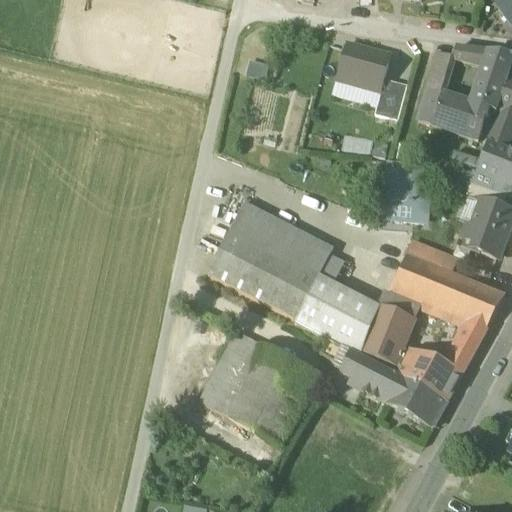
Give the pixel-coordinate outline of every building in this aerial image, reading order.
[(497,8),(511,28),(511,0),(508,0),(501,6),(497,8)] [(390,60),(346,48),(336,84),(380,96),(383,84),(390,60)] [(451,63),(481,71),(486,56),(454,51),(451,62),(451,63)] [(487,114),(494,116),(502,98),(509,71),(511,60),(511,59),(486,56),(481,71),(468,106),(467,109),(487,114)] [(425,93),(440,97),(451,63),(451,62),(436,57),(425,93)] [(268,69),(249,64),(245,80),(264,85),(268,69)] [(511,72),(509,71),(502,98),(494,116),(497,117),(511,122),(511,72)] [(380,96),(336,84),(331,102),(375,113),(380,96)] [(406,90),(383,84),(380,96),(375,113),(374,118),(397,125),(406,90)] [(416,126),(456,139),(467,109),(468,106),(440,97),(425,93),(416,126)] [(487,114),(467,109),(456,139),(477,146),(479,137),(481,132),(484,133),(485,129),(482,128),(487,114)] [(501,152),(511,122),(497,117),(486,146),(501,152)] [(511,156),(501,152),(486,146),(479,164),(476,173),(475,175),(504,187),(511,189),(511,156)] [(476,173),(479,164),(453,156),(450,165),(476,173)] [(390,225),(423,227),(425,201),(429,201),(431,171),(430,171),(387,167),(385,188),(393,189),(390,225)] [(457,183),(468,188),(472,177),(460,173),(457,183)] [(472,177),(468,188),(463,200),(478,206),(479,203),(496,209),(500,198),(511,202),(511,189),(504,187),(475,175),(473,174),(472,177)] [(452,196),(463,200),(468,188),(457,183),(452,196)] [(478,206),(463,200),(455,221),(471,227),(478,206)] [(478,257),(496,263),(511,217),(511,214),(496,209),(479,203),(478,206),(471,227),(464,246),(480,251),(478,257)] [(243,208),(229,235),(318,281),(329,260),(332,254),(243,208)] [(295,325),(318,281),(229,235),(206,280),(295,325)] [(462,251),(478,257),(480,251),(464,246),(462,251)] [(405,260),(449,277),(454,264),(410,247),(405,260)] [(344,267),(329,260),(318,281),(333,288),(344,267)] [(405,260),(390,297),(420,309),(462,327),(484,336),(504,300),(405,260)] [(333,288),(318,281),(295,325),(294,326),(353,356),(376,310),(336,290),(333,288)] [(383,294),(377,309),(414,324),(420,309),(390,297),(383,294)] [(402,353),(414,324),(377,309),(359,357),(381,366),(399,373),(407,355),(402,353)] [(473,356),(484,336),(462,327),(453,346),(473,356)] [(199,406),(227,422),(264,352),(236,336),(199,406)] [(333,370),(342,375),(351,356),(335,348),(326,344),(319,358),(334,367),(333,370)] [(442,370),(461,377),(473,356),(453,346),(442,370)] [(317,381),(264,352),(227,422),(280,450),(317,381)] [(399,373),(396,379),(446,405),(461,377),(442,370),(407,355),(399,373)] [(384,407),(396,379),(378,370),(351,356),(342,375),(341,378),(352,383),(349,389),(359,395),(384,407)] [(381,366),(378,370),(396,379),(399,373),(381,366)] [(431,432),(446,405),(396,379),(384,407),(431,432)]
